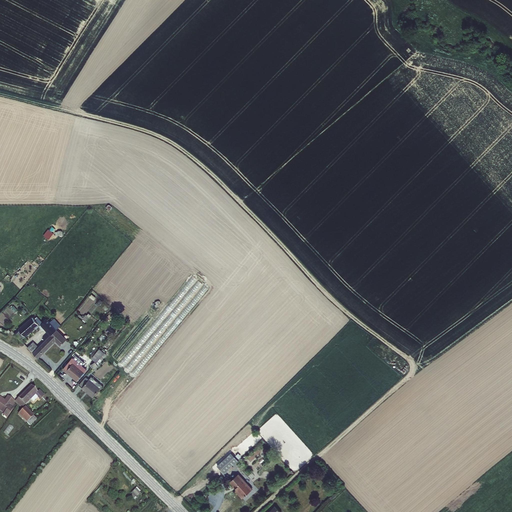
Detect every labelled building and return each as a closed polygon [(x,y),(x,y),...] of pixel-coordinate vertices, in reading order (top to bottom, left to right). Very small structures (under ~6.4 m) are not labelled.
[(84,318),(79,314),(78,316),(83,320),(85,322),(90,317),(87,315),(86,315),(84,318)] [(35,319),(33,317),(19,329),(25,336),(26,337),(36,329),(36,330),(39,327),(40,326),(35,319)] [(35,319),(40,326),(41,325),(43,323),(38,317),(35,319)] [(55,318),(50,322),(57,329),(61,325),(55,318)] [(45,329),(50,336),(57,330),(57,329),(50,322),(48,319),(43,323),(41,325),(45,329)] [(25,336),(19,329),(15,333),(21,340),(25,336)] [(39,347),(33,353),(39,359),(56,341),(61,346),(67,339),(57,330),(50,336),(39,347)] [(33,353),(39,347),(33,342),(28,347),(33,353)] [(96,362),(97,363),(105,353),(100,349),(92,359),(96,362)] [(105,353),(97,363),(98,365),(99,366),(100,365),(99,364),(103,360),(102,360),(107,354),(105,353)] [(73,358),(63,370),(77,381),(86,370),(73,358)] [(86,376),(79,385),(93,396),(103,384),(93,376),(90,379),(86,376)] [(25,405),(31,399),(36,395),(38,398),(40,400),(45,395),(40,390),(38,392),(31,385),(18,398),(25,405)] [(0,411),(4,414),(3,415),(6,418),(13,409),(12,408),(15,404),(14,403),(15,402),(15,401),(7,396),(4,400),(0,396),(0,411)] [(25,405),(18,398),(15,401),(15,402),(21,409),(25,405)] [(26,407),(18,414),(27,423),(33,417),(34,416),(26,407)] [(33,417),(27,423),(30,426),(36,420),(33,417)] [(232,453),(217,466),(224,473),(238,461),(232,453)] [(239,474),(230,483),(234,488),(235,488),(237,490),(235,492),(242,499),(253,489),(239,474)] [(135,489),(131,493),(132,494),(137,498),(141,494),(139,492),(135,489)]
